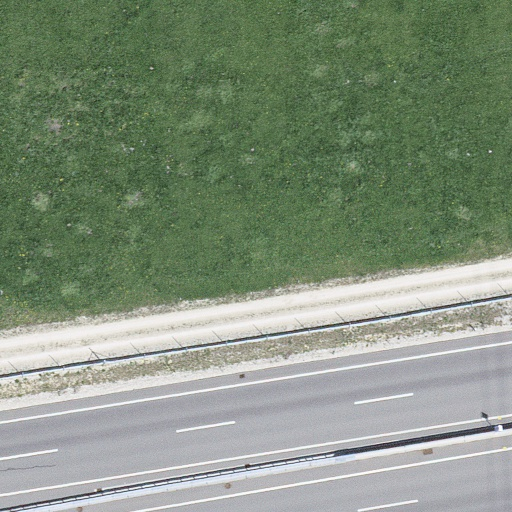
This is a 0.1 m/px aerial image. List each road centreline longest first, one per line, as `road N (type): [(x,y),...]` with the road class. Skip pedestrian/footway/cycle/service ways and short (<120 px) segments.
road 1 (motorway): [(511,377),(0,455)]
road 2 (motorway): [(348,511),(511,484)]
